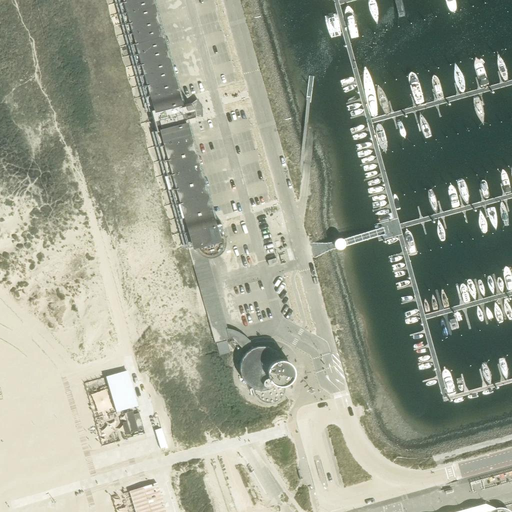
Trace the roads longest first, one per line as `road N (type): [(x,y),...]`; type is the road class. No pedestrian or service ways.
road 1 (unclassified): [(418,482),(369,463),(357,441),(298,234)]
road 2 (unclassified): [(298,234),(234,0)]
